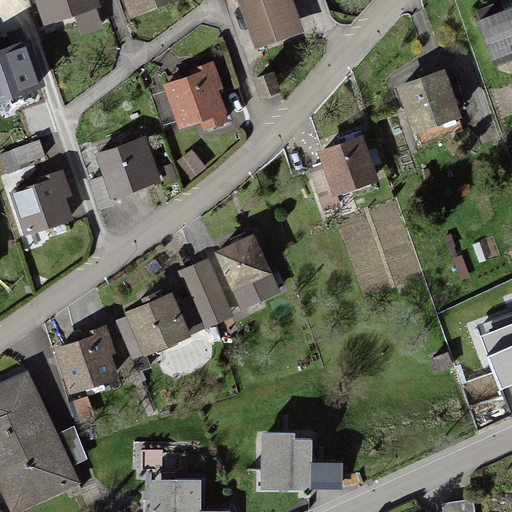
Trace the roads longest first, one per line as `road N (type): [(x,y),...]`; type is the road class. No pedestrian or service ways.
road 1 (residential): [(113,254),(66,123),(202,16),(257,149)]
road 2 (residential): [(113,254),(257,149)]
road 3 (residential): [(352,511),(511,437)]
road 4 (residential): [(0,334),(113,254)]
